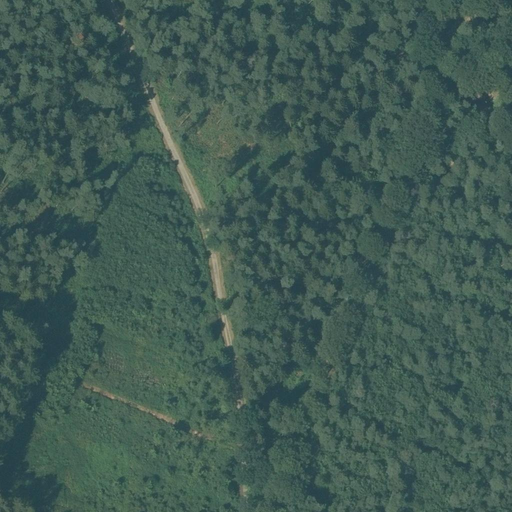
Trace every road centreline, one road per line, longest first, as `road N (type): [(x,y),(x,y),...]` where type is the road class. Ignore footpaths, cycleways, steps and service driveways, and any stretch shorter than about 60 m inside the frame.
road 1 (track): [(261,511),(466,0)]
road 2 (track): [(246,511),(239,404),(213,257),(111,0)]
